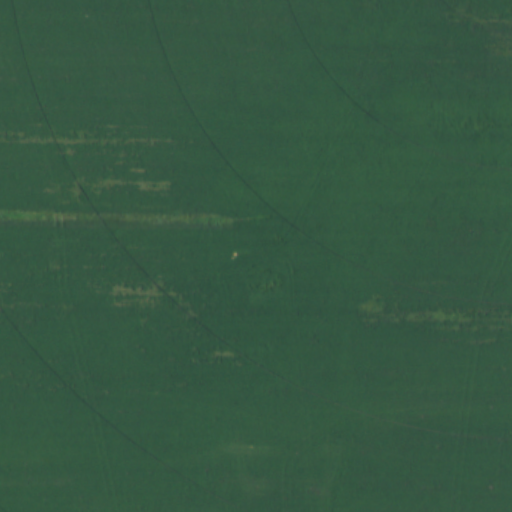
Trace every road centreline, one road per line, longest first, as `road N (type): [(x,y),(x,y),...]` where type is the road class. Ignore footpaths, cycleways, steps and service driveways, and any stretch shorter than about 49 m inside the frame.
road 1 (track): [(343,511),(320,283),(325,210),(317,156),(300,120),(266,100),(0,86)]
road 2 (track): [(511,178),(318,173)]
